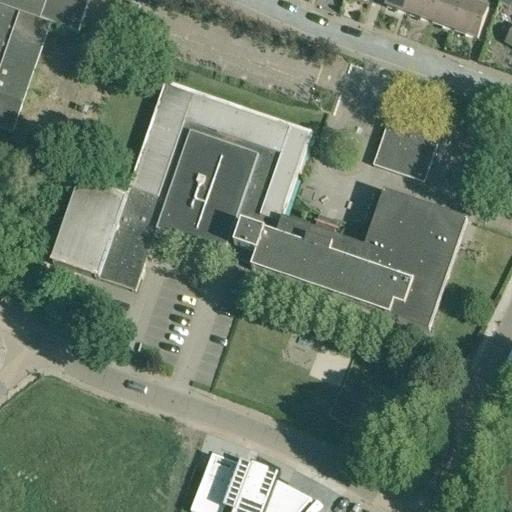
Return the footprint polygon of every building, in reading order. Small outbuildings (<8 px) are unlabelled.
[(0,0),(0,130),(13,135),(23,106),(44,47),(52,25),(79,35),(91,0),(0,0)] [(409,16),(414,0),(388,0),(386,8),(409,16)] [(414,0),(409,16),(432,24),(440,0),(414,0)] [(466,1),(461,0),(440,0),(432,24),(456,32),(466,1)] [(489,9),(466,1),(456,32),(479,40),(489,9)] [(255,264),(252,272),(429,333),(468,222),(384,193),(365,249),(331,237),(335,225),(321,220),(317,232),(283,220),(313,134),(166,84),(126,199),(78,183),(50,264),(136,293),(157,231),(255,264)] [(424,185),(442,134),(391,117),(373,168),(424,185)] [(213,480),(204,499),(233,511),(278,511),(277,511),(289,492),(282,488),(285,481),(256,468),(254,474),(246,470),(218,458),(209,478),(213,480)]
